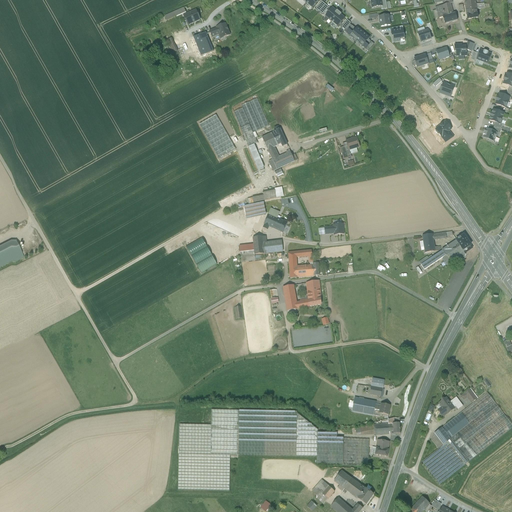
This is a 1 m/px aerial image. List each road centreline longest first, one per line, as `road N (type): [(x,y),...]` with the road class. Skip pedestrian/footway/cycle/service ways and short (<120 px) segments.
road 1 (track): [(0,163),(114,364),(241,290)]
road 2 (secondary): [(250,0),(320,47),(378,102),(495,259)]
road 3 (residential): [(400,58),(469,136),(502,57),(465,36)]
road 4 (secondary): [(397,465),(432,369),(495,259)]
road 5 (residential): [(241,290),(374,271),(451,315)]
road 6 (track): [(138,404),(171,398),(228,363),(290,352)]
road 7 (track): [(0,451),(66,414),(138,404)]
